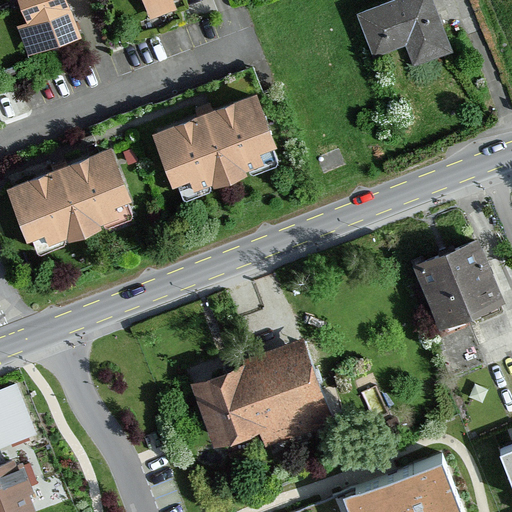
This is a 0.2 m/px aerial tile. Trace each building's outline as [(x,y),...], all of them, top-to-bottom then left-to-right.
[(73,0),(23,0),(32,22),(22,26),(32,54),(87,34),(73,0)] [(150,0),(157,19),(182,10),(178,0),(150,0)] [(436,0),(393,0),(361,12),(377,54),(407,43),(416,67),(456,51),(436,0)] [(268,92),(163,133),(187,195),(293,153),(268,92)] [(120,145),(18,187),(44,249),(146,207),(120,145)] [(511,295),(486,236),(421,264),(448,327),(511,299),(511,295)] [(309,337),(195,382),(220,444),(260,429),(266,445),(340,416),(309,337)] [(481,362),(481,337),(440,338),(441,363),(481,362)] [(19,381),(0,388),(0,448),(40,433),(19,381)] [(469,511),(443,445),(345,484),(355,511),(469,511)] [(511,451),(502,455),(511,481),(511,451)] [(24,455),(0,464),(0,511),(30,511),(44,507),(24,455)]
